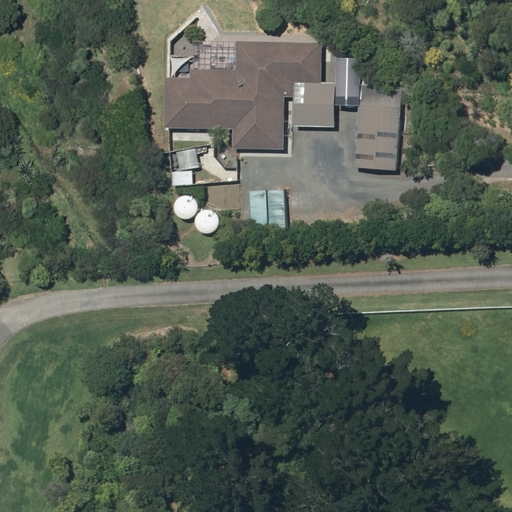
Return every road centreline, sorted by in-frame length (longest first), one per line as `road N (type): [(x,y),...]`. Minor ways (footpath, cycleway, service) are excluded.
road 1 (unknown): [(511,281),(212,309),(23,313)]
road 2 (unknown): [(511,139),(360,174),(278,160)]
